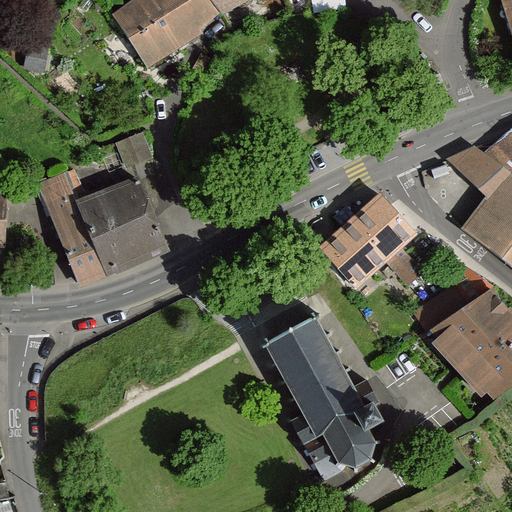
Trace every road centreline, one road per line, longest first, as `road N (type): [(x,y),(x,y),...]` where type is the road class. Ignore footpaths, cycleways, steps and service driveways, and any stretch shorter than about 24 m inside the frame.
road 1 (tertiary): [(31,310),(142,287),(388,160)]
road 2 (residential): [(31,511),(19,437),(31,310)]
road 3 (unclassified): [(511,283),(413,199),(388,160)]
road 4 (residential): [(483,121),(460,57),(467,0)]
